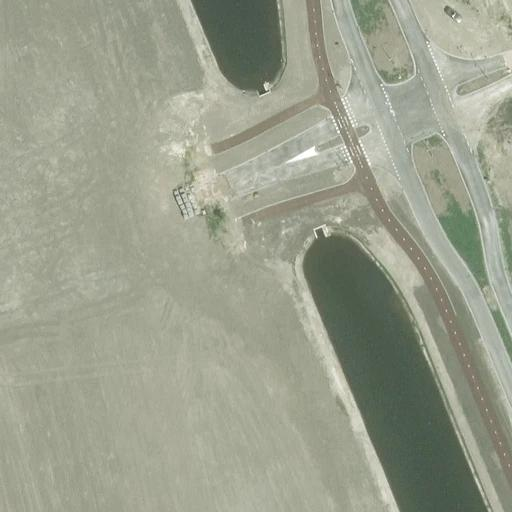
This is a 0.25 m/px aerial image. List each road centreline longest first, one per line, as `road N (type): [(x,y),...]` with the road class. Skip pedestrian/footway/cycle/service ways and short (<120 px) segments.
road 1 (unclassified): [(384,124),(418,211),(466,288),(511,393)]
road 2 (unclassified): [(511,318),(479,201),(439,101)]
road 3 (unclassified): [(223,191),(384,124)]
road 4 (unclassified): [(338,0),(384,124)]
